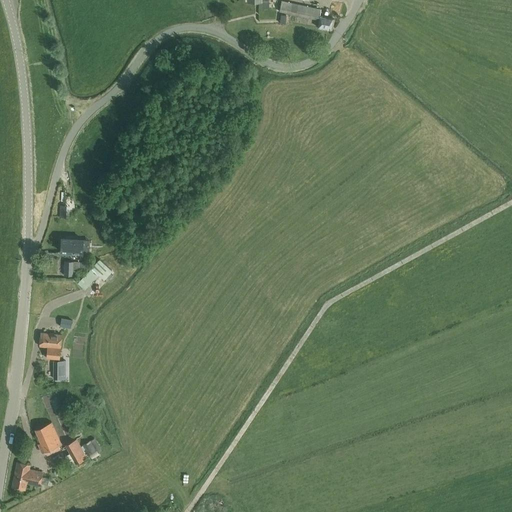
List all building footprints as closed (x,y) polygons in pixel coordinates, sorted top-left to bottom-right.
[(336,0),(335,10),(344,12),(346,0),(336,0)] [(281,1),(279,11),(319,20),(317,27),(332,30),(334,19),(319,16),(321,10),(281,1)] [(61,238),(60,252),(82,253),(83,239),(61,238)] [(71,258),(44,259),(45,272),(71,271),(71,258)] [(99,259),(91,268),(78,283),(85,289),(98,274),(104,280),(107,276),(111,280),(114,276),(111,273),(112,271),(99,259)] [(61,318),(60,327),(71,329),(72,320),(61,318)] [(39,346),(47,347),(46,358),(59,359),(60,348),(62,335),(40,333),(39,346)] [(54,383),(66,383),(65,379),(66,379),(66,361),(53,361),(53,379),(54,379),(54,383)] [(45,452),(61,444),(52,422),(35,430),(45,452)] [(94,438),(82,445),(88,456),(96,451),(96,449),(99,447),(94,438)] [(76,439),(64,445),(75,464),(87,457),(76,439)] [(30,465),(17,462),(12,488),(25,490),(26,483),(40,486),(41,482),(46,483),(47,475),(42,474),(43,473),(29,470),(30,465)]
